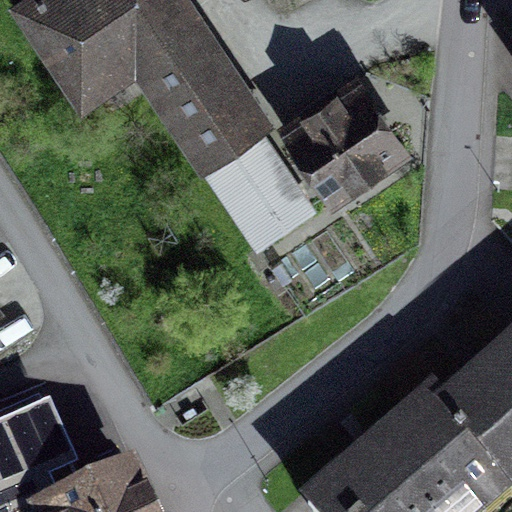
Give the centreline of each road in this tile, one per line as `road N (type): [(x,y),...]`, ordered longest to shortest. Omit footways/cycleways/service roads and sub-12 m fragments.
road 1 (residential): [(469,0),(453,240),(435,288),(181,486)]
road 2 (residential): [(0,192),(128,413),(181,486)]
